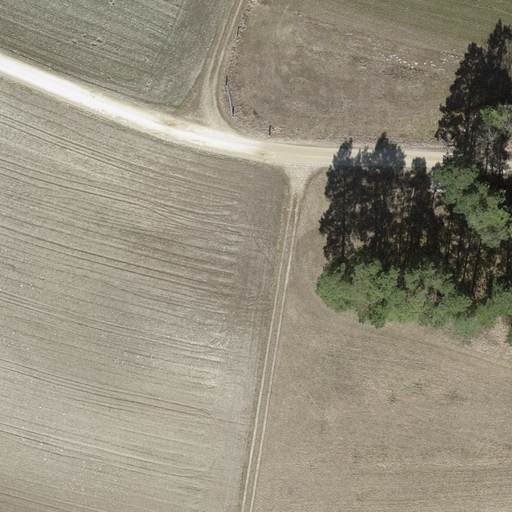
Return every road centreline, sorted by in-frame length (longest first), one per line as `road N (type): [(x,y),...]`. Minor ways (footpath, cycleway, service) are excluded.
road 1 (track): [(0,61),(141,117),(251,147),(511,168)]
road 2 (track): [(302,156),(249,511)]
road 3 (track): [(200,136),(240,0)]
